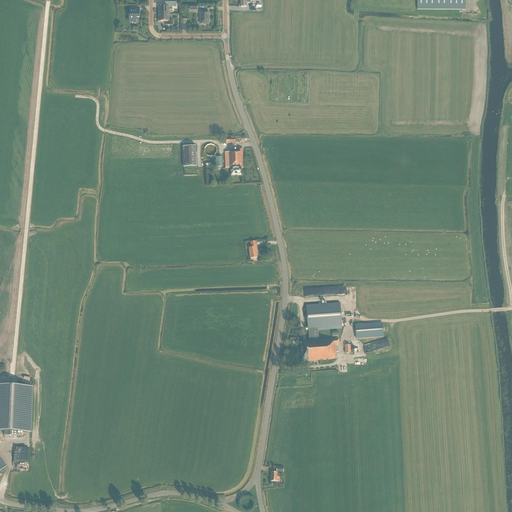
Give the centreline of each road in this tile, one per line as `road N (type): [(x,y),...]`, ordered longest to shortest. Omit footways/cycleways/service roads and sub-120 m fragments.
road 1 (tertiary): [(257,474),(284,270),(226,36)]
road 2 (tertiary): [(217,501),(167,493),(71,511),(0,500)]
